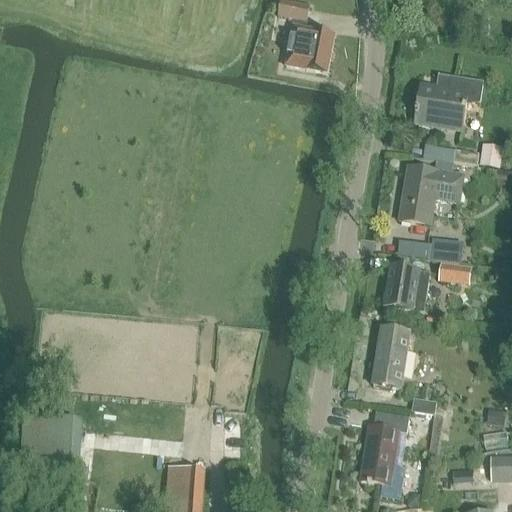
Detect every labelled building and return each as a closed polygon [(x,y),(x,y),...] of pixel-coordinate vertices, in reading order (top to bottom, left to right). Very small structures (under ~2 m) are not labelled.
[(282,3),(279,20),(295,22),(305,24),(308,24),(310,8),(282,3)] [(294,30),(287,69),(328,76),(335,37),(304,31),(294,30)] [(436,93),(421,91),(415,128),(433,131),(434,125),(463,129),(467,109),(481,106),(484,85),(439,78),(436,93)] [(484,151),(481,169),(500,172),(503,154),(484,151)] [(479,156),(457,154),(454,167),(476,170),(479,156)] [(437,165),(435,175),(451,177),(453,168),(437,165)] [(459,207),(464,179),(451,177),(435,175),(408,171),(400,225),(432,230),(436,203),(459,207)] [(435,243),(433,264),(442,265),(463,268),(465,247),(435,243)] [(442,265),(440,282),(460,285),(463,268),(442,265)] [(431,277),(392,270),(386,310),(424,316),(431,277)] [(402,392),(411,336),(383,332),(374,388),(402,392)] [(434,418),(437,406),(415,403),(412,416),(434,418)] [(490,412),(487,427),(505,430),(507,415),(490,412)] [(377,415),(375,429),(370,428),(361,485),(391,489),(399,435),(407,436),(409,420),(377,415)] [(20,472),(79,474),(81,426),(21,423),(20,472)] [(492,485),(511,484),(511,459),(492,459),(492,485)] [(201,511),(204,470),(167,468),(164,511),(201,511)] [(407,503),(407,510),(420,511),(421,498),(414,497),(407,503)]
